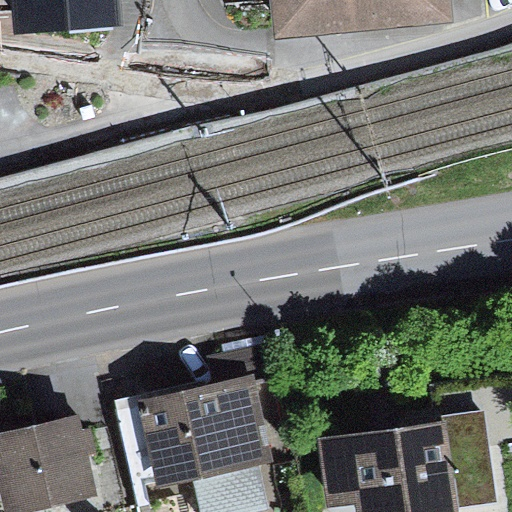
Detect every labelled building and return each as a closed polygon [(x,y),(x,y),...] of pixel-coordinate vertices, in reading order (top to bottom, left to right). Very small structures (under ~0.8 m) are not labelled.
[(3,0),(8,42),(108,33),(105,0),(3,0)] [(447,0),(265,0),(269,27),(449,7),(447,0)] [(248,379),(138,403),(156,485),(189,478),(196,511),(241,511),(263,507),(253,465),(266,462),(248,379)] [(427,421),(319,433),(326,499),(358,496),(359,511),(441,511),(446,511),(444,498),(486,493),(476,401),(425,407),(427,421)] [(62,413),(0,430),(0,486),(6,509),(81,489),(75,467),(90,463),(81,430),(67,433),(62,413)]
